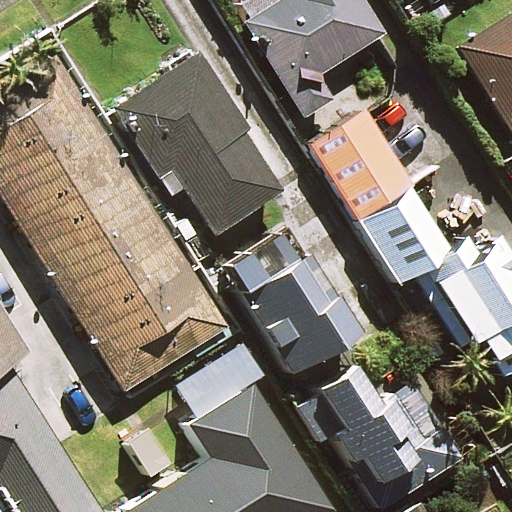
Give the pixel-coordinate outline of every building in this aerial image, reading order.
[(375,34),(354,0),(271,0),(236,21),(290,112),(320,94),(308,73),(375,34)] [(511,4),(448,45),(503,134),(511,129),(511,4)] [(273,191),(190,55),(106,107),(159,194),(173,185),(203,233),(273,191)] [(216,326),(47,56),(7,81),(0,85),(0,209),(117,396),(153,373),(150,368),(216,326)] [(403,264),(434,244),(353,118),(301,152),(382,277),(403,264)] [(337,333),(271,226),(210,264),(277,371),(337,333)] [(434,244),(403,264),(413,278),(452,339),(462,332),(488,371),(511,355),(511,265),(491,233),(464,251),(452,232),(434,244)] [(299,511),(308,507),(213,356),(173,379),(189,405),(165,419),(188,457),(96,511),(87,511),(0,367),(0,359),(14,351),(0,327),(0,511),(299,511)] [(304,439),(316,431),(335,461),(342,457),(363,489),(356,494),(366,510),(450,456),(400,379),(365,402),(338,360),(297,386),(303,396),(284,409),(304,439)] [(426,498),(434,511),(456,511),(471,503),(456,479),(426,498)] [(434,511),(426,498),(402,511),(434,511)]
